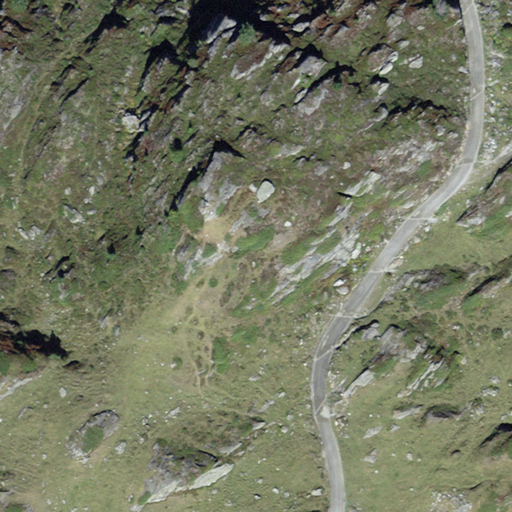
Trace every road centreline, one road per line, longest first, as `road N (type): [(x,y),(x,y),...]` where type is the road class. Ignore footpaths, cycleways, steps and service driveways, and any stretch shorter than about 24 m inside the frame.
road 1 (track): [(454,186),(408,227),(329,344),(319,402),(338,511)]
road 2 (track): [(454,186),(476,106),(463,0)]
